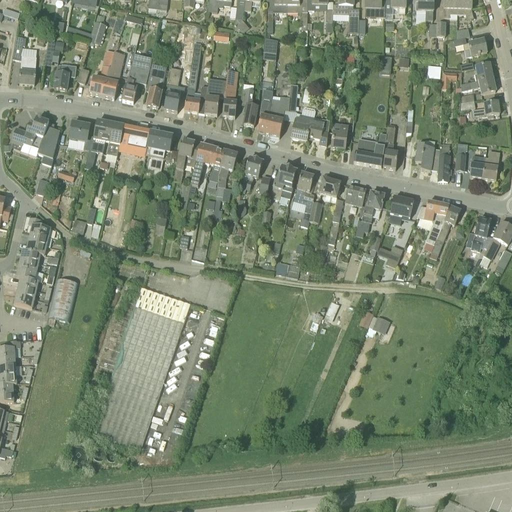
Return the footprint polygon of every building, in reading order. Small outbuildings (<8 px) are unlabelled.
[(157,12),(158,6),(158,0),(149,0),(148,11),(157,12)] [(158,0),(158,6),(157,12),(167,13),(168,0),(158,0)] [(199,0),(205,1),(204,0),(184,0),(184,9),(193,10),(194,0),(199,0)] [(215,0),(215,5),(209,4),(208,14),(217,15),(218,8),(231,9),(231,0),(215,0)] [(245,0),(245,6),(244,8),(237,7),(234,35),(237,35),(246,27),(242,22),(243,22),(244,15),(251,16),(252,4),(260,5),(260,0),(245,0)] [(267,0),(266,26),(266,34),(272,34),(272,26),(273,14),(287,14),(287,0),(274,0),(275,0),(267,0)] [(299,0),(287,0),(287,14),(301,15),(301,33),(307,33),(307,15),(307,1),(307,0),(300,0),(299,0)] [(327,7),(327,0),(312,0),(312,1),(307,1),(307,15),(314,15),(315,7),(327,7)] [(333,8),(333,13),(333,17),(347,17),(347,22),(349,22),(348,36),(358,36),(359,23),(359,12),(353,12),(353,0),(337,0),(337,8),(333,8)] [(365,0),(365,11),(376,11),(376,17),(385,17),(385,11),(381,11),(381,0),(365,0)] [(385,2),(385,11),(385,17),(385,22),(393,23),(393,11),(398,11),(398,17),(405,17),(405,11),(405,0),(391,0),(392,2),(385,2)] [(418,0),(418,5),(416,5),(416,13),(426,13),(425,22),(433,23),(433,0),(418,0)] [(450,21),(450,17),(457,17),(457,12),(457,0),(443,0),(443,20),(450,21)] [(457,0),(457,12),(457,17),(466,18),(468,22),(473,21),(474,21),(473,20),(471,12),(471,0),(457,0)] [(128,16),(127,22),(142,25),(143,20),(128,16)] [(100,48),(105,28),(102,27),(104,20),(98,18),(90,45),(100,48)] [(64,25),(63,26),(57,25),(55,33),(62,36),(64,25)] [(437,25),(437,27),(437,39),(445,39),(445,25),(437,25)] [(437,39),(437,27),(429,27),(429,39),(437,39)] [(215,42),(229,44),(231,34),(216,32),(215,42)] [(456,42),(465,40),(469,39),(468,32),(457,34),(456,42)] [(80,33),(78,40),(78,41),(89,44),(92,37),(91,36),(80,33)] [(21,64),(21,66),(20,74),(19,87),(34,88),(36,61),(22,60),(24,49),(25,49),(26,41),(16,40),(12,62),(21,64)] [(467,46),(465,40),(456,42),(453,43),(455,49),(463,47),(466,60),(478,58),(480,58),(480,57),(487,56),(484,42),(474,44),(467,46)] [(263,55),(276,56),(277,43),(264,41),(263,55)] [(193,102),(195,93),(200,48),(194,47),(188,96),(187,96),(186,99),(184,114),(204,117),(206,104),(193,102)] [(100,81),(93,80),(89,96),(102,99),(109,70),(110,70),(114,54),(107,53),(100,81)] [(114,102),(117,92),(125,57),(114,54),(110,70),(109,70),(102,99),(114,102)] [(134,57),(122,104),(133,106),(137,90),(138,85),(146,87),(152,62),(134,57)] [(181,98),(179,98),(176,97),(183,60),(174,58),(172,68),(167,95),(164,113),(177,116),(181,98)] [(470,66),(460,68),(461,74),(471,72),(470,66)] [(476,84),(490,81),(492,80),(489,66),(475,70),(477,77),(474,77),(476,84)] [(55,83),(54,91),(67,93),(69,79),(74,80),(76,70),(57,68),(56,76),(54,76),(54,83),(55,83)] [(441,81),(441,68),(428,68),(428,80),(441,81)] [(163,89),(158,88),(162,71),(151,69),(148,86),(146,94),(150,95),(146,109),(158,111),(163,89)] [(81,72),(77,85),(85,87),(89,74),(81,72)] [(227,74),(226,83),(226,86),(224,100),(222,119),(235,121),(237,105),(233,104),(237,75),(227,74)] [(495,94),(492,80),(490,81),(476,84),(461,87),(461,91),(461,94),(480,90),(482,97),(495,94)] [(217,99),(224,100),(226,86),(208,84),(206,104),(204,117),(217,119),(219,102),(217,101),(217,99)] [(291,87),(290,100),(289,114),(296,115),(298,88),(291,87)] [(265,137),(270,118),(270,115),(273,96),(259,94),(258,106),(263,107),(261,119),(257,136),(265,137)] [(251,109),(253,97),(243,95),(241,108),(246,108),(244,117),(245,117),(244,127),(254,129),(256,120),(258,110),(251,109)] [(462,105),(474,103),(473,97),(461,99),(462,105)] [(278,116),(270,115),(270,118),(265,137),(279,141),(284,123),(283,123),(284,116),(283,115),(283,114),(289,114),(290,100),(280,99),(278,116)] [(474,103),(462,105),(461,105),(460,114),(470,112),(470,111),(475,110),(474,103)] [(497,105),(488,106),(484,107),(485,111),(472,113),(473,120),(499,117),(497,105)] [(313,125),(314,122),(314,121),(315,114),(314,112),(305,110),(303,111),(300,122),(296,121),(291,141),(306,144),(307,140),(311,124),(313,125)] [(47,130),(49,125),(37,121),(34,127),(29,126),(26,134),(16,131),(11,145),(22,149),(23,147),(39,152),(47,130)] [(314,122),(313,125),(311,124),(307,140),(320,143),(319,147),(326,149),(329,125),(314,122)] [(97,123),(94,139),(91,153),(89,153),(86,166),(92,167),(96,154),(103,156),(105,145),(108,145),(113,127),(97,123)] [(55,127),(49,125),(47,130),(39,152),(37,156),(44,159),(42,165),(51,169),(53,162),(60,134),(53,132),(55,127)] [(83,152),(89,153),(91,153),(94,139),(88,138),(90,128),(73,125),(69,142),(84,145),(83,152)] [(117,159),(118,156),(120,148),(124,129),(113,127),(108,145),(106,157),(117,159)] [(331,151),(345,153),(346,143),(348,129),(334,127),(331,151)] [(138,153),(146,154),(150,134),(124,129),(120,148),(132,150),(132,148),(138,150),(138,153)] [(383,171),(395,173),(398,155),(393,155),(394,148),(393,148),(395,131),(387,130),(386,138),(387,138),(386,142),(385,151),(384,154),(383,158),(384,159),(383,171)] [(173,139),(161,137),(150,134),(146,154),(146,152),(151,154),(150,159),(150,161),(149,161),(147,171),(161,174),(163,162),(177,165),(179,156),(170,154),(173,139)] [(381,170),(383,158),(384,154),(385,151),(386,142),(382,141),(381,145),(376,144),(374,159),(355,155),(353,166),(381,170)] [(182,142),(179,156),(177,165),(173,186),(181,187),(182,183),(184,169),(194,171),(196,164),(200,148),(195,146),(186,143),(182,142)] [(438,185),(447,186),(448,177),(450,177),(450,169),(448,169),(449,150),(443,150),(444,145),(439,145),(439,150),(440,150),(438,175),(438,185)] [(420,173),(430,174),(434,151),(426,150),(426,147),(418,146),(415,165),(421,166),(420,173)] [(194,171),(191,188),(189,198),(194,199),(195,189),(197,189),(202,166),(209,168),(209,167),(214,150),(200,147),(200,148),(196,164),(194,171)] [(226,154),(214,150),(209,167),(214,168),(210,182),(218,185),(219,179),(218,179),(226,154)] [(456,173),(464,174),(465,154),(457,153),(456,173)] [(218,190),(217,194),(216,199),(222,199),(222,203),(229,204),(231,192),(225,191),(226,181),(228,173),(233,174),(238,157),(226,154),(218,179),(219,179),(218,185),(218,190)] [(488,161),(485,161),(483,182),(496,184),(500,156),(489,154),(488,161)] [(118,156),(117,159),(115,167),(121,169),(124,157),(118,156)] [(469,180),(483,182),(485,161),(472,159),(469,180)] [(253,179),(258,181),(263,165),(249,161),(245,177),(241,194),(245,195),(246,192),(250,193),(252,185),(253,179)] [(272,201),(279,203),(280,200),(290,202),(293,192),(292,191),(297,174),(281,170),(277,184),(275,183),(271,197),(273,197),(272,201)] [(57,179),(73,184),(75,177),(65,174),(65,172),(60,171),(57,179)] [(307,203),(304,215),(311,216),(313,205),(314,199),(310,198),(313,188),(311,187),(314,179),(301,175),(295,199),(307,203)] [(270,181),(263,180),(259,196),(267,198),(270,181)] [(36,196),(44,198),(47,184),(40,182),(36,196)] [(340,187),(323,182),(319,196),(336,201),(340,187)] [(345,204),(362,208),(366,193),(348,189),(346,197),(346,198),(345,204)] [(52,206),(58,207),(61,191),(56,190),(52,206)] [(368,235),(370,226),(371,226),(372,219),(379,221),(381,214),(384,198),(370,195),(367,210),(365,210),(362,223),(358,223),(355,239),(362,241),(364,234),(368,235)] [(0,227),(1,222),(8,223),(11,210),(4,208),(6,202),(0,200),(0,227)] [(400,228),(402,220),(409,222),(413,205),(394,200),(388,225),(400,228)] [(343,202),(337,201),(333,223),(338,224),(343,202)] [(236,219),(239,220),(241,219),(243,218),(245,217),(246,215),(246,213),(246,211),(245,210),(244,209),(245,203),(240,202),(236,219)] [(428,204),(427,210),(424,222),(432,224),(433,227),(426,245),(434,248),(436,242),(437,243),(447,219),(449,209),(428,204)] [(318,225),(321,207),(313,205),(311,216),(309,223),(318,225)] [(449,209),(447,219),(437,243),(436,242),(434,248),(431,255),(438,258),(443,245),(451,227),(455,228),(460,214),(449,209)] [(96,212),(90,210),(86,226),(92,227),(96,212)] [(33,227),(31,236),(48,240),(50,231),(41,229),(42,223),(30,220),(29,226),(33,227)] [(167,223),(158,221),(155,236),(164,237),(167,223)] [(471,252),(480,254),(482,245),(480,245),(481,240),(487,241),(491,224),(479,221),(475,237),(469,235),(466,249),(471,250),(471,252)] [(137,223),(132,222),(129,235),(134,236),(137,223)] [(511,230),(500,225),(485,255),(483,259),(491,263),(500,245),(507,248),(511,238),(511,230)] [(92,239),(99,240),(102,228),(94,226),(92,239)] [(391,263),(390,265),(398,268),(402,256),(390,252),(394,238),(383,235),(377,254),(388,257),(386,262),(391,263)] [(31,236),(28,245),(46,249),(48,240),(31,236)] [(180,250),(187,251),(189,240),(182,238),(180,250)] [(370,253),(377,256),(381,241),(374,238),(370,253)] [(28,245),(27,253),(27,254),(40,257),(40,258),(44,258),(46,249),(28,245)] [(195,246),(192,258),(204,261),(207,249),(195,246)] [(327,250),(327,249),(318,247),(315,261),(324,263),(327,250)] [(21,262),(38,266),(40,258),(40,257),(27,254),(27,253),(23,253),(21,262)] [(497,267),(504,271),(511,256),(505,253),(497,267)] [(57,267),(59,261),(54,260),(50,259),(49,265),(57,267)] [(19,271),(36,275),(38,266),(21,262),(19,271)] [(278,264),(276,275),(298,279),(300,269),(278,264)] [(48,277),(50,278),(55,279),(57,270),(50,268),(48,277)] [(34,284),(35,283),(36,275),(19,271),(16,280),(20,281),(21,280),(34,284)] [(52,288),(55,279),(50,278),(48,277),(46,286),(52,288)] [(21,280),(20,281),(18,289),(36,293),(38,284),(35,283),(34,284),(21,280)] [(78,286),(57,281),(48,320),(70,325),(78,286)] [(18,289),(16,298),(34,302),(36,293),(18,289)] [(91,438),(140,455),(190,307),(141,291),(91,438)] [(14,307),(32,311),(34,302),(16,298),(14,307)] [(333,325),(340,307),(332,304),(325,322),(333,325)] [(359,327),(368,332),(375,318),(366,313),(359,327)] [(385,337),(391,324),(378,319),(372,331),(385,337)] [(0,360),(15,360),(14,351),(20,351),(20,344),(8,345),(8,351),(0,351),(0,360)] [(0,360),(0,369),(15,369),(15,360),(0,360)] [(0,378),(16,378),(15,369),(0,369),(0,378)] [(0,378),(0,387),(13,387),(17,387),(16,378),(0,378)] [(0,396),(13,396),(13,387),(0,387),(0,396)] [(0,406),(14,405),(13,396),(0,396),(0,406)] [(0,412),(0,422),(6,424),(8,415),(0,412)] [(13,453),(9,452),(0,450),(0,459),(5,461),(5,458),(12,459),(13,453)]
